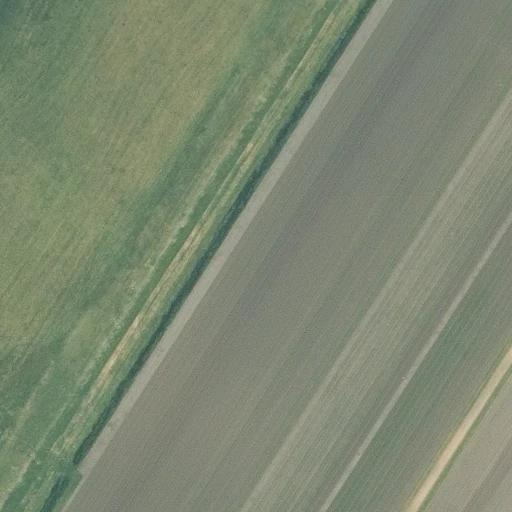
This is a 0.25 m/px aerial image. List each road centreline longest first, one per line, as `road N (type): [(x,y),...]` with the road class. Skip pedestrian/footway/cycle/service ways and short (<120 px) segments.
road 1 (track): [(347,0),(21,511)]
road 2 (track): [(511,355),(413,511)]
